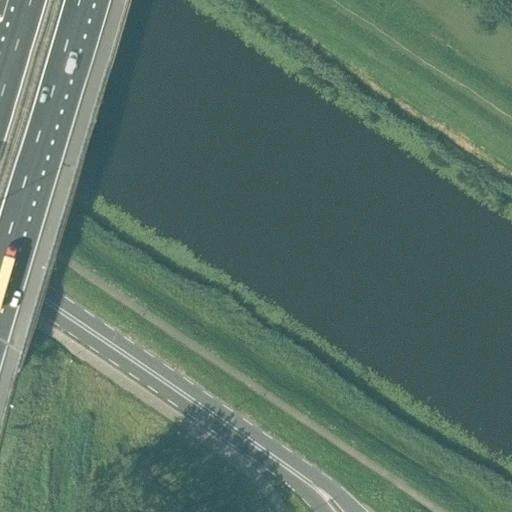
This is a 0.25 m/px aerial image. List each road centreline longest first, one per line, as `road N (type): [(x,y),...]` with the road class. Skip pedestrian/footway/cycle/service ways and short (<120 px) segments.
road 1 (tertiary): [(337,511),(319,490),(0,275)]
road 2 (motorway): [(0,262),(76,0)]
road 3 (track): [(338,0),(511,115)]
